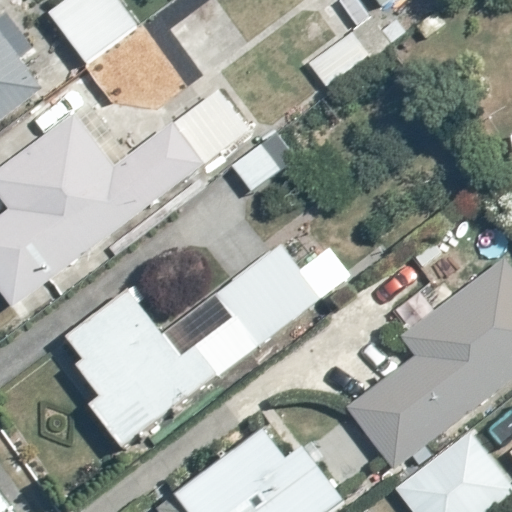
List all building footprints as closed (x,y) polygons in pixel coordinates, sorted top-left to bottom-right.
[(139,25),(121,0),(68,0),(50,13),(87,63),(139,25)] [(331,92),(412,33),(400,17),(385,28),(364,0),(341,0),(338,3),(359,33),(313,67),(331,92)] [(0,123),(44,90),(19,55),(33,45),(8,12),(0,18),(0,123)] [(123,158),(100,127),(153,88),(161,98),(197,71),(158,19),(17,123),(34,146),(0,171),(0,191),(13,209),(0,219),(0,286),(15,307),(251,132),(218,88),(151,138),(123,158)] [(283,169),(261,143),(232,167),(254,193),(283,169)] [(354,276),(332,246),(300,270),(282,246),(220,292),(163,334),(133,294),(65,345),(105,398),(95,405),(125,446),(354,276)] [(511,381),(511,268),(505,260),(403,337),(417,356),(349,408),(395,470),(511,381)] [(327,511),(342,501),(357,489),(317,438),(291,458),(270,429),(180,498),(191,511),(327,511)] [(488,511),(511,494),(511,487),(470,432),(395,489),(412,511),(488,511)]
